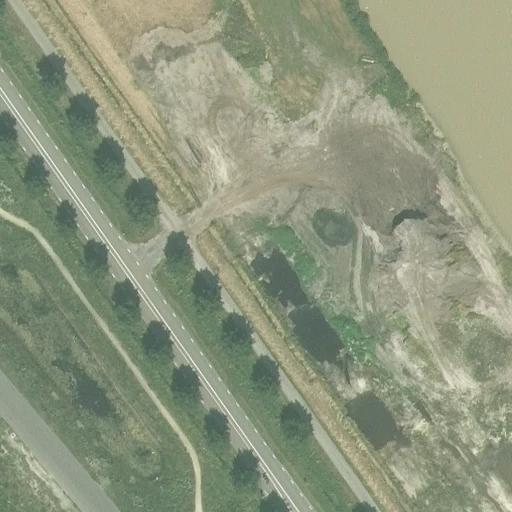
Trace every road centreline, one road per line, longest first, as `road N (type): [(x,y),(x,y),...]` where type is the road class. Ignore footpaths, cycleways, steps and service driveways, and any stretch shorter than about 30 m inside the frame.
road 1 (secondary): [(277,487),(0,93)]
road 2 (unclassified): [(0,394),(101,511)]
